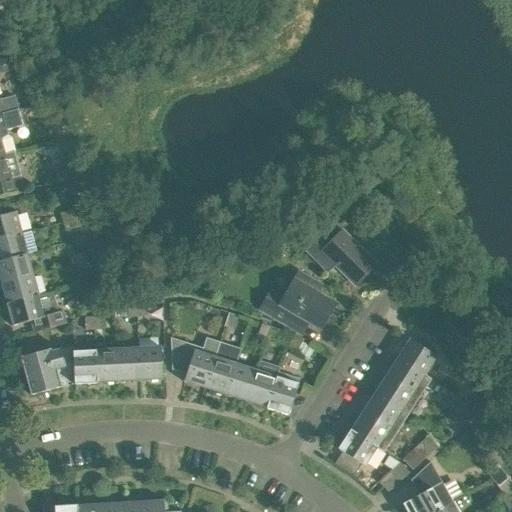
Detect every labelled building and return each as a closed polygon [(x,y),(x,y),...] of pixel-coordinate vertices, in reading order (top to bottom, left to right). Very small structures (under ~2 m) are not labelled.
[(10,65),(5,60),(0,61),(0,71),(1,73),(8,72),(10,65)] [(0,100),(0,114),(18,110),(15,96),(0,100)] [(0,156),(14,153),(14,152),(14,149),(11,137),(8,135),(7,130),(22,126),(18,110),(0,114),(0,156)] [(24,188),(20,176),(14,153),(0,156),(0,191),(1,194),(24,188)] [(55,172),(58,182),(69,179),(66,169),(55,172)] [(63,222),(75,219),(73,211),(61,214),(63,222)] [(0,239),(21,234),(16,212),(0,216),(0,239)] [(65,231),(78,227),(75,219),(63,222),(65,231)] [(36,252),(31,232),(22,234),(21,234),(0,239),(0,261),(27,254),(36,252)] [(375,265),(341,232),(323,251),(313,242),(304,251),(324,271),(333,263),(355,285),(375,265)] [(74,264),(87,261),(84,253),(72,256),(74,264)] [(0,277),(2,284),(33,275),(27,254),(0,261),(0,277)] [(77,272),(89,269),(87,261),(74,264),(77,272)] [(336,304),(317,293),(321,286),(298,272),(283,299),(270,291),(259,310),(291,329),(297,317),(320,330),(336,304)] [(38,296),(33,275),(2,284),(7,304),(6,304),(6,305),(38,296)] [(58,313),(52,292),(38,296),(6,305),(12,327),(31,321),(34,333),(66,325),(62,312),(58,313)] [(128,318),(145,317),(145,304),(128,305),(128,318)] [(233,330),(238,316),(228,313),(224,327),(233,330)] [(85,330),(102,330),(102,317),(85,318),(85,330)] [(266,341),(270,327),(261,324),(257,338),(266,341)] [(274,344),(278,330),(270,327),(266,341),(274,344)] [(296,352),(303,340),(295,334),(287,347),(296,352)] [(202,348),(170,338),(171,357),(190,363),(183,383),(185,383),(185,382),(205,388),(215,358),(219,343),(205,339),(202,348)] [(383,453),(431,380),(424,375),(436,357),(408,339),(408,340),(409,341),(351,431),(350,430),(337,449),(365,467),(377,449),(383,453)] [(226,395),(236,364),(240,350),(219,343),(215,358),(205,388),(226,395)] [(73,352),(73,347),(51,353),(50,349),(20,357),(31,395),(61,387),(60,385),(74,382),(74,385),(97,384),(97,383),(161,380),(161,381),(162,381),(160,347),(73,352)] [(256,371),(246,401),(266,408),(266,409),(276,377),(278,372),(279,368),(259,361),(256,370),(256,371)] [(246,401),(256,371),(256,370),(236,364),(226,395),(246,401)] [(299,379),(278,372),(276,377),(266,409),(288,416),(299,379)] [(471,416),(478,409),(469,398),(461,405),(471,416)] [(451,434),(464,422),(455,411),(441,423),(451,434)] [(412,471),(439,446),(429,435),(402,460),(412,471)] [(399,463),(388,456),(383,465),(391,470),(378,482),(388,493),(409,473),(399,463)] [(405,511),(434,511),(446,505),(452,502),(430,462),(410,481),(418,495),(402,505),(405,511)] [(492,480),(503,471),(497,464),(486,473),(492,480)] [(497,487),(509,478),(503,471),(492,480),(497,487)] [(174,511),(163,511),(163,500),(162,500),(162,502),(142,503),(142,511),(179,511),(180,511),(174,511)] [(457,511),(452,502),(446,505),(434,511),(457,511)] [(142,511),(142,503),(120,504),(120,511),(142,511)]
